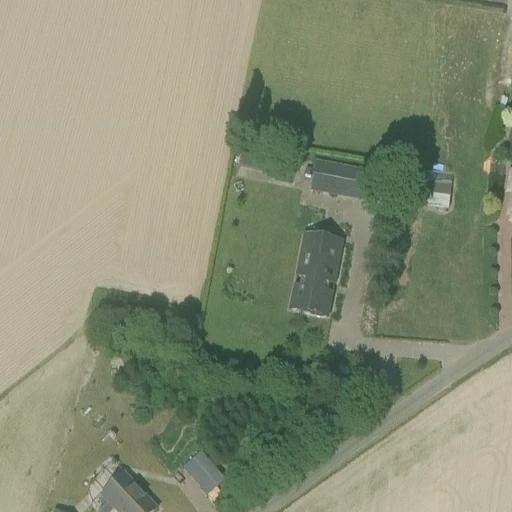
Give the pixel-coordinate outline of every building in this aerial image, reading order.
[(241,154),(238,170),(253,174),(257,157),(241,154)] [(356,172),(317,164),(311,193),(351,200),(376,205),(381,177),(356,172)] [(295,312),(323,318),(336,253),(308,247),(295,312)] [(209,496),(227,479),(202,452),(184,469),(209,496)] [(115,511),(155,511),(157,510),(125,475),(101,497),(115,511)]
